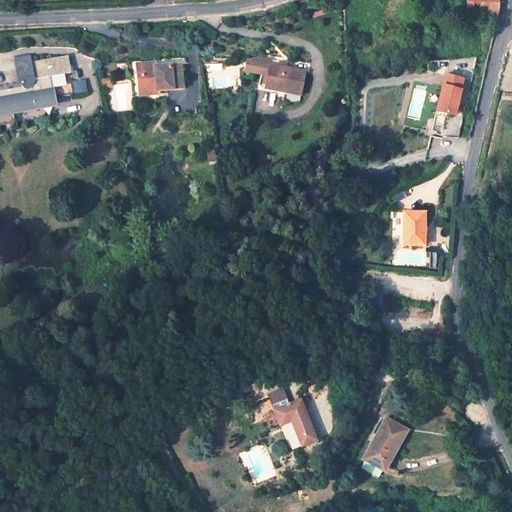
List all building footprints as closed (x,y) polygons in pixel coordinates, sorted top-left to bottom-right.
[(467,0),(468,11),(496,10),(497,5),(497,4),(497,3),(498,2),(498,1),(497,0),(467,0)] [(310,55),(307,31),(271,35),(275,60),(310,55)] [(0,111),(58,101),(53,74),(37,77),(34,61),(32,53),(17,55),(21,80),(0,84),(0,111)] [(74,71),(70,54),(34,61),(37,77),(53,74),(74,71)] [(185,81),(182,57),(152,61),(151,56),(130,58),(136,92),(154,90),(154,85),(185,81)] [(261,74),(259,90),(299,97),(304,66),(245,56),(242,71),(261,74)] [(436,71),(430,111),(453,114),(459,75),(436,71)] [(402,214),(404,247),(426,246),(424,212),(402,214)] [(320,440),(304,401),(278,411),(284,427),(295,423),(306,446),(320,440)] [(391,469),(411,431),(390,419),(368,458),(391,469)]
